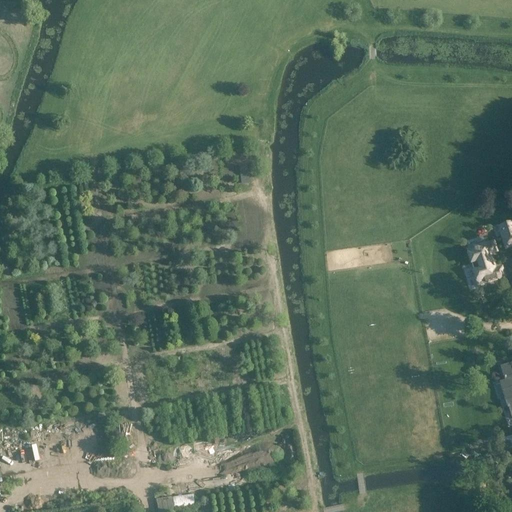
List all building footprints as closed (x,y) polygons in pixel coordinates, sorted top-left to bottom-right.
[(252,139),(260,139),(260,131),(251,131),(252,139)] [(511,222),(497,227),(505,250),(511,247),(511,222)] [(487,244),(467,250),(471,263),(472,263),(475,272),(474,272),(478,286),(497,280),(505,277),(502,268),(495,270),(490,253),(496,251),(493,243),(487,245),(487,244)] [(505,381),(500,382),(508,408),(509,408),(511,418),(511,362),(500,366),(505,381)] [(187,503),(188,511),(196,511),(194,501),(187,503)]
